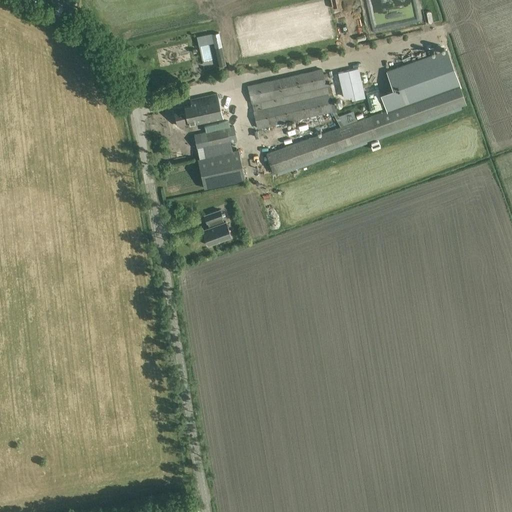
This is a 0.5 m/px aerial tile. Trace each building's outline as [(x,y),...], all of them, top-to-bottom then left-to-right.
[(226,66),(219,34),(212,35),(219,68),(226,66)] [(399,106),(458,85),(445,51),(387,72),(399,106)] [(261,106),(259,100),(325,85),(321,67),(247,84),(256,128),(331,111),(327,91),(261,106)] [(338,73),(338,74),(344,99),(351,97),(352,101),(365,98),(358,68),(338,73)] [(326,72),(323,73),(331,111),(340,127),(343,126),(338,118),(335,113),(326,72)] [(273,174),(466,105),(459,84),(458,85),(434,93),(413,101),(400,105),(343,126),(340,127),(266,154),(273,174)] [(188,125),(211,119),(223,117),(217,92),(190,98),(191,103),(173,107),(177,125),(187,122),(188,125)] [(230,127),(229,121),(204,127),(205,133),(227,128),(230,127)] [(283,132),(286,141),(302,136),(299,127),(283,132)] [(205,133),(200,134),(203,149),(231,142),(227,128),(205,133)] [(204,190),(245,181),(238,150),(197,159),(204,190)] [(201,151),(193,153),(194,159),(202,158),(201,151)] [(258,178),(256,171),(245,174),(248,182),(258,178)] [(202,230),(208,246),(232,238),(226,221),(224,222),(222,219),(223,218),(220,210),(204,216),(207,224),(208,224),(209,228),(202,230)]
